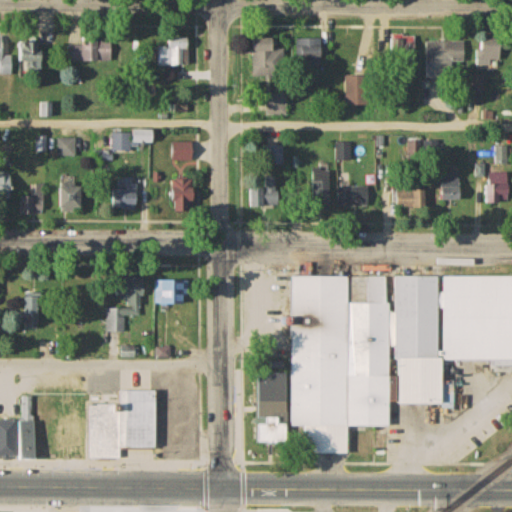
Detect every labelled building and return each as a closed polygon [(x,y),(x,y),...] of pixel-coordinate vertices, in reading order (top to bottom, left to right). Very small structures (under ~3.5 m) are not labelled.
[(3,36),(0,36),(0,76),(12,77),(11,57),(3,57),(3,36)] [(390,37),(390,58),(415,58),(415,37),(390,37)] [(112,38),(80,38),(80,45),(68,45),(68,63),(112,63),(112,38)] [(477,62),(503,62),(503,38),(477,38),(477,62)] [(159,67),(189,67),(189,39),(170,39),(170,48),(159,48),(159,67)] [(254,80),(284,80),(284,40),(254,40),(254,80)] [(323,68),(323,40),(297,40),(297,68),(323,68)] [(18,63),(24,63),(24,72),(43,72),(43,42),(18,42),(18,63)] [(449,80),(449,64),(465,64),(465,43),(427,43),(427,80),(449,80)] [(345,78),(345,107),(369,107),(369,78),(345,78)] [(286,116),(286,94),(268,94),(268,116),(286,116)] [(155,133),(134,133),(134,143),(155,143),(155,133)] [(111,153),(131,153),(131,135),(111,135),(111,153)] [(75,158),(75,140),(56,140),(56,158),(75,158)] [(194,144),(171,144),(171,162),(194,162),(194,144)] [(350,162),(350,145),(336,145),(336,162),(350,162)] [(496,165),(506,165),(507,150),(497,149),(496,165)] [(313,170),(313,207),(331,207),(331,170),(313,170)] [(464,201),(460,173),(442,176),(446,203),(464,201)] [(510,205),(511,175),(490,174),(489,205),(510,205)] [(0,194),(11,194),(11,177),(0,176),(0,194)] [(279,209),(279,176),(249,176),(249,209),(279,209)] [(139,182),(116,182),(116,211),(139,211),(139,182)] [(189,214),(189,204),(197,204),(197,182),(172,182),(172,214),(189,214)] [(61,214),(85,214),(85,184),(61,184),(61,214)] [(18,216),(44,216),(44,186),(28,186),(28,197),(18,197),(18,216)] [(340,208),(369,208),(369,187),(340,187),(340,208)] [(427,191),(394,191),(394,212),(427,212),(427,191)] [(511,279),(442,278),(442,279),(389,278),(389,279),(290,278),(289,375),(259,375),(257,446),(288,447),(288,429),(303,430),(303,457),(349,457),(350,428),(391,429),(391,406),(445,406),(446,361),(511,362),(511,279)] [(180,282),(155,282),(155,306),(180,306),(180,282)] [(125,333),(125,317),(141,317),(140,290),(118,290),(118,305),(106,305),(106,334),(125,333)] [(40,298),(26,298),(26,331),(40,331),(40,298)] [(119,390),(120,402),(92,402),(91,425),(91,459),(122,459),(122,446),(155,447),(155,390),(119,390)] [(36,462),(36,398),(18,398),(18,462),(36,462)] [(375,431),(375,459),(388,459),(388,431),(375,431)]
